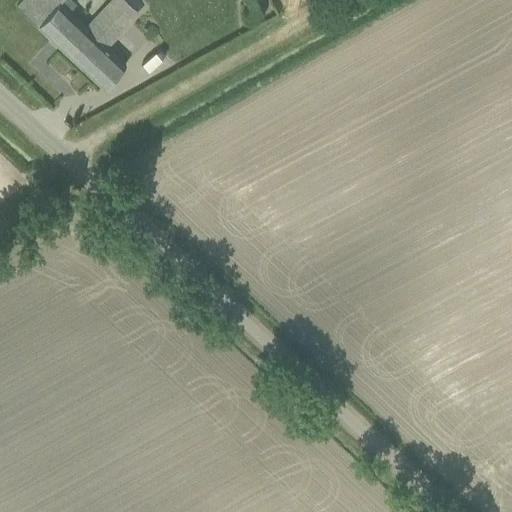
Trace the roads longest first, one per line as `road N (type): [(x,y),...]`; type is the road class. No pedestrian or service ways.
road 1 (unclassified): [(435,511),(0,102)]
road 2 (track): [(63,163),(352,0)]
